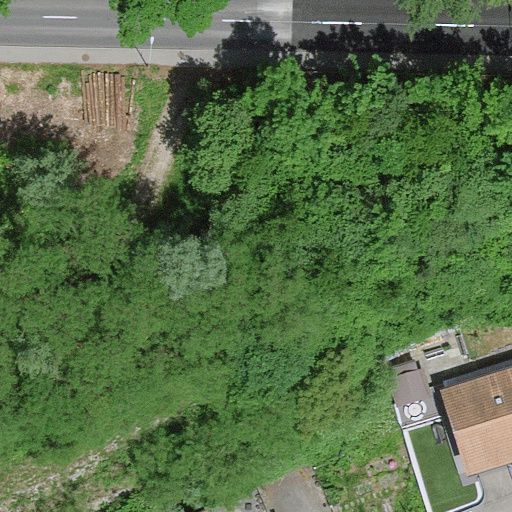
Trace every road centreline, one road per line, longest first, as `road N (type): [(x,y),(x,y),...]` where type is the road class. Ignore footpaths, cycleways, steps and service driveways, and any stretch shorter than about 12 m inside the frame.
road 1 (secondary): [(0,16),(511,28)]
road 2 (track): [(210,21),(200,79),(164,154),(103,241)]
